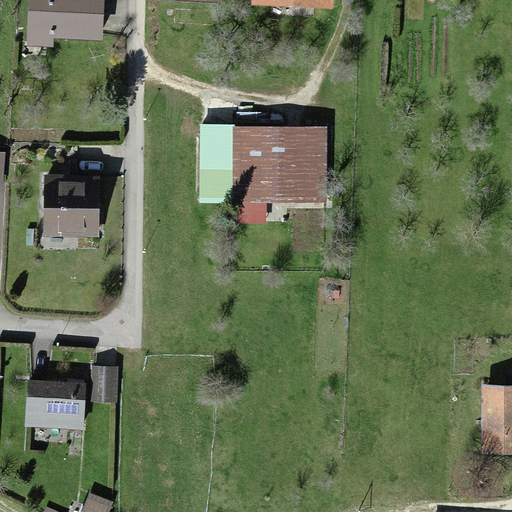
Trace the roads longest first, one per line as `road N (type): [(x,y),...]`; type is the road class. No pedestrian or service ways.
road 1 (residential): [(0,325),(128,333),(136,0)]
road 2 (track): [(135,45),(155,74),(218,97),(269,105),(297,100),(319,77)]
